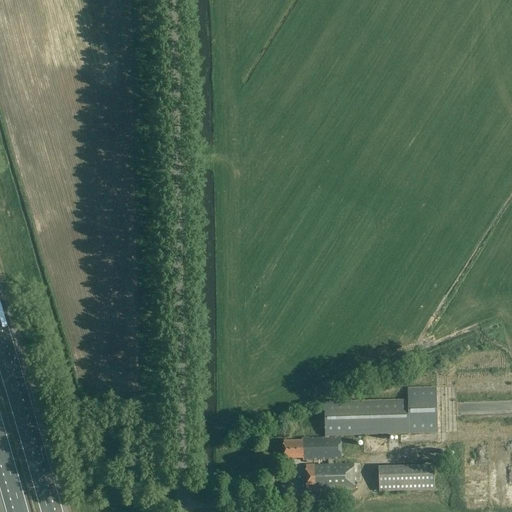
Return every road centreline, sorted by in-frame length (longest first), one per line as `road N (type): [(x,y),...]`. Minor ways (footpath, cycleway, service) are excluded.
road 1 (unclassified): [(181,511),(170,0)]
road 2 (motorway): [(48,511),(0,346)]
